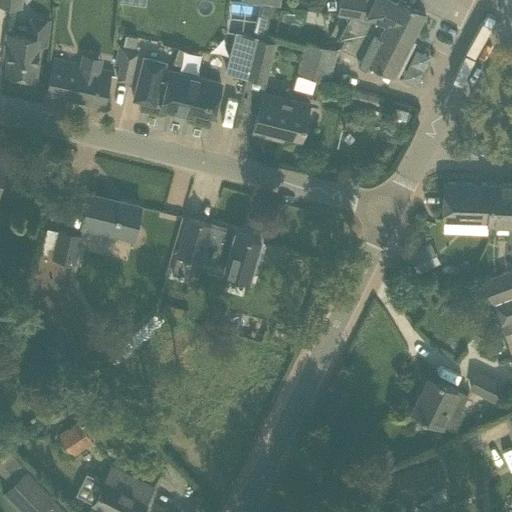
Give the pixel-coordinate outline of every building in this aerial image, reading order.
[(351,16),(362,18),(366,18),(373,17),(411,37),(424,10),(404,0),(341,0),(339,15),(351,16)] [(28,35),(26,35),(6,32),(4,47),(8,47),(5,72),(35,76),(37,56),(37,55),(39,45),(46,46),(47,36),(48,18),(29,15),(28,35)] [(351,16),(341,36),(344,38),(339,46),(350,52),(350,53),(360,57),(357,62),(371,69),(374,65),(392,74),(411,37),(373,17),(366,18),(351,16)] [(246,75),(255,36),(234,31),(224,71),(245,76),(246,75)] [(255,36),(246,75),(265,80),(275,41),(255,36)] [(304,40),(296,73),(327,81),(335,48),(304,40)] [(130,81),(138,49),(120,44),(115,64),(121,65),(118,78),(130,81)] [(143,56),(133,97),(154,103),(155,99),(161,100),(159,107),(184,113),(194,116),(195,109),(212,114),(217,94),(221,81),(169,68),(169,69),(163,67),(165,61),(143,56)] [(104,104),(111,70),(98,67),(97,73),(83,70),(84,64),(53,57),(45,91),(104,104)] [(375,102),(377,93),(348,86),(346,94),(375,102)] [(257,111),(252,130),(268,134),(283,138),(284,133),(300,137),(308,103),(289,98),(262,91),(257,111)] [(487,220),(489,182),(443,181),(442,219),(487,220)] [(511,240),(511,181),(489,181),(489,182),(487,220),(488,221),(488,233),(509,233),(508,241),(511,240)] [(133,231),(140,205),(120,200),(119,203),(88,195),(82,222),(118,231),(119,227),(133,231)] [(200,261),(202,252),(225,258),(222,269),(229,271),(248,277),(250,271),(255,270),(259,259),(255,253),(260,237),(234,229),(234,230),(187,216),(181,235),(175,254),(200,261)] [(59,230),(52,255),(72,260),(79,235),(59,230)] [(417,272),(439,263),(430,241),(408,250),(417,272)] [(492,300),(511,292),(511,274),(510,269),(484,279),(492,300)] [(511,292),(492,300),(503,333),(511,329),(511,292)] [(470,385),(494,398),(501,385),(476,372),(470,385)] [(424,414),(431,418),(449,427),(454,429),(458,422),(463,410),(459,408),(466,393),(456,388),(441,380),(441,378),(438,376),(437,378),(428,374),(412,407),(411,408),(420,412),(419,414),(423,416),(424,414)] [(89,436),(100,429),(90,413),(79,421),(78,420),(57,434),(77,463),(98,449),(89,436)] [(0,471),(11,482),(1,491),(21,511),(67,511),(0,441),(0,471)] [(420,465),(391,474),(398,495),(398,496),(410,492),(427,487),(447,481),(440,459),(420,465)] [(92,502),(91,502),(111,511),(139,511),(145,501),(146,502),(153,488),(152,487),(152,488),(141,483),(141,482),(140,481),(139,482),(137,481),(138,478),(127,473),(111,465),(103,480),(86,471),(75,493),(92,502)] [(406,511),(413,500),(410,492),(398,496),(398,495),(378,501),(374,508),(364,503),(359,511),(406,511)]
